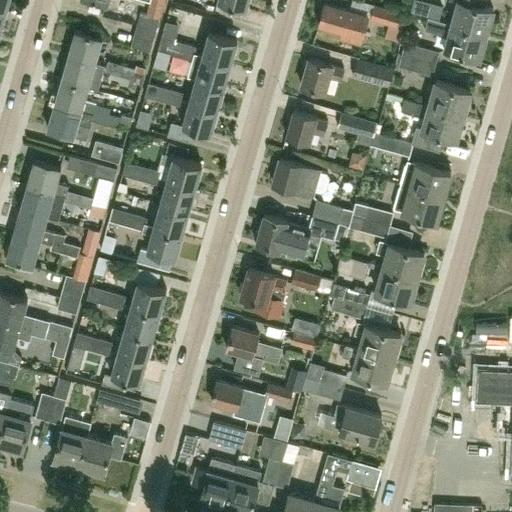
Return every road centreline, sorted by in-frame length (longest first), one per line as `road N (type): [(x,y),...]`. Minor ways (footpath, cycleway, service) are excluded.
road 1 (residential): [(291,0),(146,511)]
road 2 (residential): [(388,511),(511,90)]
road 3 (residential): [(0,163),(46,0)]
